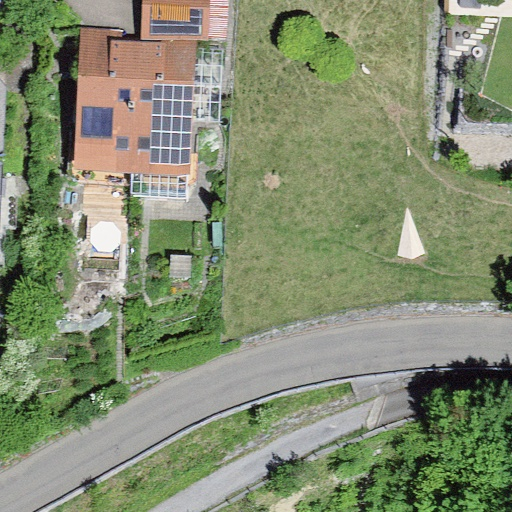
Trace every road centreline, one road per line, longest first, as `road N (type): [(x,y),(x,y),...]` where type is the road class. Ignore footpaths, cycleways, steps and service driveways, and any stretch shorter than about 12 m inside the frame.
road 1 (unclassified): [(511,345),(378,351),(233,384),(0,508)]
road 2 (track): [(511,386),(369,421),(190,511)]
